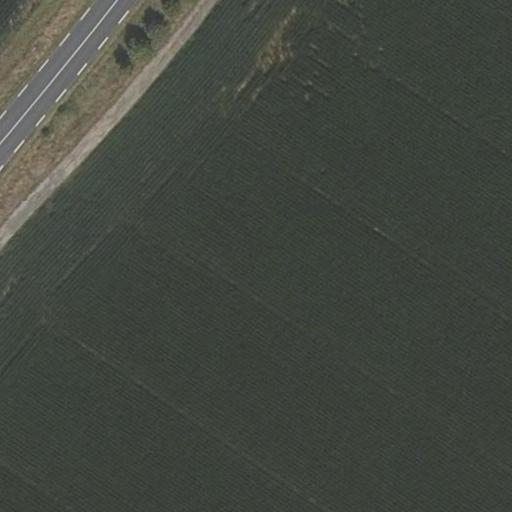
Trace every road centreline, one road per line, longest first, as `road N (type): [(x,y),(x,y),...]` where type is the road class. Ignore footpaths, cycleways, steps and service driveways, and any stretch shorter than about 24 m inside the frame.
road 1 (track): [(206,0),(161,64),(0,241)]
road 2 (tertiary): [(117,0),(0,142)]
